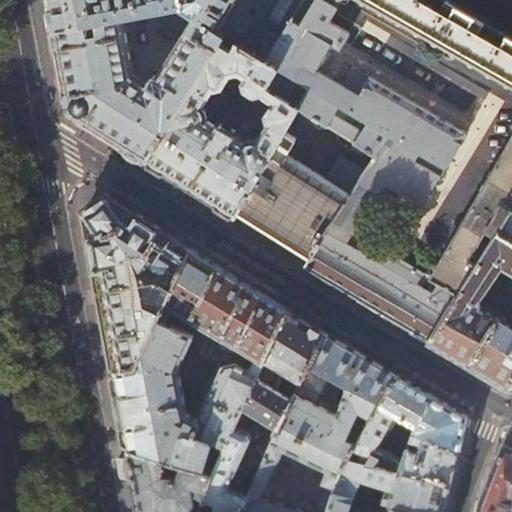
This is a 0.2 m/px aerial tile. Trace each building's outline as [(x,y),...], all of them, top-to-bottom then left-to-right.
[(48,0),(54,28),(124,17),(178,7),(195,17),(226,36),(238,43),(269,61),(294,18),(304,0),(48,0)] [(279,68),(278,69),(310,89),(299,108),(328,124),(351,138),(376,154),(372,160),(351,192),(319,241),(320,242),(311,257),(305,267),(353,295),(429,340),(458,292),(500,228),(511,208),(511,36),(457,6),(447,0),(314,0),(301,22),(294,18),(269,61),(279,68)] [(134,71),(124,17),(54,28),(61,69),(66,97),(80,118),(106,135),(147,160),(221,44),(226,36),(195,17),(159,75),(157,74),(155,74),(152,76),(150,80),(134,71)] [(276,146),(299,108),(266,89),(278,69),(279,68),(269,61),(238,43),(233,51),(221,44),(147,160),(203,195),(235,215),(238,211),(276,146)] [(376,154),(351,138),(346,145),(372,160),(376,154)] [(351,192),(276,146),(238,211),(273,233),(310,257),(311,257),(320,242),(319,241),(351,192)] [(159,278),(173,287),(191,248),(129,209),(107,196),(87,209),(92,240),(101,286),(115,369),(136,364),(161,313),(163,308),(160,307),(158,310),(146,304),(141,280),(156,277),(156,280),(159,280),(159,278)] [(511,208),(500,228),(511,235),(511,208)] [(445,349),(491,377),(510,388),(511,384),(511,235),(500,228),(458,292),(429,340),(445,349)] [(191,248),(173,287),(163,308),(161,313),(173,321),(179,311),(204,326),(203,328),(206,330),(207,328),(220,336),(219,338),(222,340),(220,344),(230,351),(234,345),(253,357),(249,364),(243,359),(238,360),(237,363),(236,363),(223,365),(199,420),(201,421),(194,436),(212,442),(225,446),(235,425),(243,407),(289,309),(237,277),(191,248)] [(306,320),(289,309),(243,407),(279,430),(325,332),(306,320)] [(173,321),(161,313),(136,364),(115,369),(128,436),(130,447),(204,470),(212,442),(194,436),(201,421),(199,420),(188,415),(180,368),(193,333),(173,321)] [(326,511),(334,490),(340,472),(349,456),(353,448),(396,373),(386,367),(325,332),(279,430),(276,437),(272,445),(268,453),(258,475),(248,495),(240,511),(326,511)] [(412,430),(413,430),(459,449),(463,430),(467,415),(428,392),(396,373),(353,448),(362,451),(358,459),(400,469),(406,449),(410,437),(398,429),(394,430),(390,436),(384,432),(395,412),(415,423),(412,430)] [(235,425),(225,446),(213,473),(206,499),(216,502),(215,511),(240,511),(248,495),(229,485),(251,436),(248,431),(235,425)] [(413,430),(410,437),(406,449),(400,469),(451,483),(455,466),(459,449),(413,430)] [(265,441),(272,445),(276,437),(269,433),(265,441)] [(511,511),(511,449),(505,446),(503,446),(502,448),(479,502),(477,511),(511,511)] [(213,473),(204,470),(130,447),(136,481),(139,497),(141,511),(202,511),(203,510),(206,499),(213,473)] [(251,472),(258,475),(268,453),(260,449),(251,472)] [(358,459),(349,456),(340,472),(334,490),(354,495),(391,505),(417,511),(444,511),(447,499),(451,483),(400,469),(358,459)] [(348,511),(354,495),(334,490),(326,511),(417,511),(391,505),(389,511),(348,511)]
